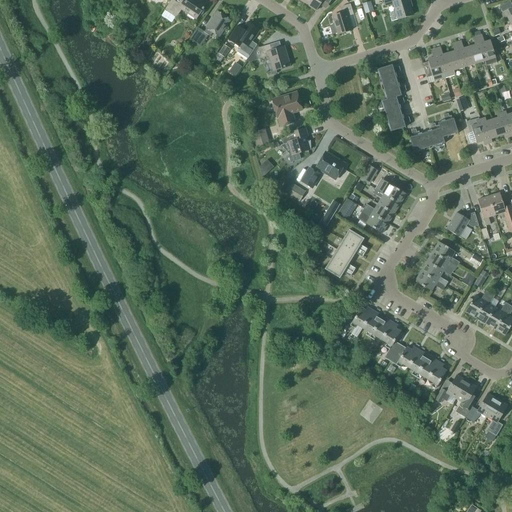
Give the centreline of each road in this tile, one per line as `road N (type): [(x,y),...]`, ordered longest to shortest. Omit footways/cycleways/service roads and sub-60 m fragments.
road 1 (primary): [(224,511),(0,47)]
road 2 (residential): [(511,372),(497,375),(465,357),(453,331),(381,284),(433,206),(431,184)]
road 3 (residential): [(431,184),(332,123),(316,72)]
